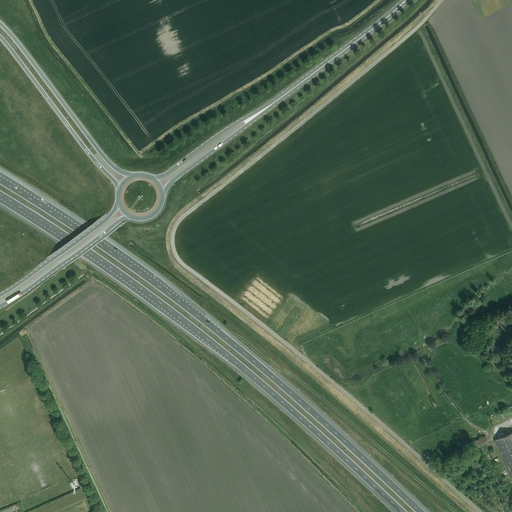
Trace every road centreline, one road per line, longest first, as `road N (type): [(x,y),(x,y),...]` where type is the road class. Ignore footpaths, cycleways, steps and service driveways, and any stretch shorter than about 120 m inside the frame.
road 1 (unclassified): [(480,511),(185,266),(172,241),(181,218),(441,0)]
road 2 (motorway): [(0,194),(208,340),(401,511)]
road 3 (motorway): [(420,511),(216,330),(25,195)]
road 4 (motorway): [(130,176),(107,161),(0,23)]
road 5 (motorway): [(0,36),(118,189)]
road 6 (primary): [(268,106),(404,0)]
road 7 (primary): [(0,306),(129,216)]
road 8 (primary): [(119,204),(0,295)]
road 9 (primary): [(162,194),(268,106)]
road 10 (primary): [(268,106),(153,178)]
